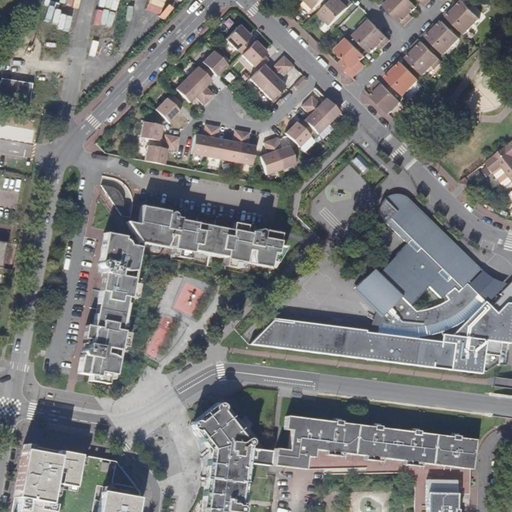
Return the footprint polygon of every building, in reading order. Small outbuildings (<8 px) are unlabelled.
[(99,0),(99,6),(117,8),(118,0),(99,0)] [(149,0),(147,10),(162,13),(164,0),(149,0)] [(305,0),(314,9),(323,0),(305,0)] [(340,0),(332,0),(318,14),(330,25),(347,9),(353,3),(349,0),(345,0),(343,3),(341,0),(340,0)] [(417,6),(414,3),(410,0),(385,0),(382,4),(404,26),(413,17),(410,13),(417,6)] [(453,5),(444,14),(464,34),(480,18),(467,5),(463,1),(458,6),(456,8),(453,5)] [(67,30),(72,17),(56,11),(51,25),(67,30)] [(367,49),(371,53),(378,46),(381,49),(390,40),(368,18),(367,17),(360,24),(363,27),(354,36),(367,49)] [(432,26),(424,34),(444,54),(460,39),(442,21),(437,26),(435,28),(432,26)] [(250,36),(239,25),(225,39),(236,50),(237,50),(241,54),(252,44),(247,39),(250,36)] [(360,61),(365,56),(363,54),(347,38),(336,50),(347,62),(357,72),(362,68),(358,63),(360,61)] [(419,39),(410,48),(413,50),(406,58),(423,75),(433,66),(435,68),(442,62),(434,54),(429,49),(419,39)] [(266,52),(255,41),(252,44),(241,54),(241,55),(252,66),(253,66),(257,70),(263,65),(268,60),(263,55),(266,52)] [(213,51),(202,63),(198,68),(208,78),(213,73),(216,77),(227,65),(213,51)] [(278,71),(288,61),(283,56),(273,66),(278,71)] [(293,66),(288,61),(278,71),(283,76),(293,66)] [(357,72),(347,62),(342,67),(352,78),(357,72)] [(383,75),(389,81),(404,96),(419,80),(401,63),(396,67),(394,70),(391,67),(383,75)] [(263,65),(257,70),(249,78),(260,89),(274,75),(263,65)] [(208,78),(198,68),(197,67),(186,78),(208,100),(213,95),(205,87),(211,81),(208,78)] [(274,75),(260,89),(271,100),(285,86),(274,75)] [(0,102),(29,107),(33,82),(0,76),(0,102)] [(303,76),(292,87),(297,91),(307,80),(303,76)] [(208,100),(186,78),(175,89),(189,103),(195,97),(203,105),(208,100)] [(378,80),(373,85),(378,90),(375,92),(371,96),(388,114),(400,102),(385,87),(378,80)] [(166,99),(155,110),(169,124),(180,113),(177,110),(182,105),(171,94),(167,99),(166,99)] [(306,101),(328,123),(339,112),(325,98),(319,104),(311,96),(306,101)] [(328,123),(306,101),(301,106),(309,114),(303,120),(314,131),(317,134),(328,123)] [(309,135),(314,131),(303,120),(299,125),(296,122),(284,133),(299,147),(310,136),(309,135)] [(142,122),(139,138),(159,141),(162,126),(142,122)] [(190,153),(206,156),(212,126),(205,124),(202,136),(194,135),(192,148),(190,153)] [(206,156),(221,159),(224,140),(217,139),(219,127),(212,126),(206,156)] [(221,159),(236,162),(242,131),(235,130),(232,142),(224,140),(221,159)] [(236,162),(251,165),(255,146),(247,144),(249,133),(242,131),(236,162)] [(165,135),(163,142),(177,145),(178,138),(165,135)] [(270,140),(280,169),(295,164),(289,146),(281,149),(277,138),(270,140)] [(266,175),(280,169),(270,140),(263,142),(267,154),(259,156),(266,175)] [(176,151),(177,145),(163,142),(162,148),(147,146),(144,161),(163,165),(166,149),(176,151)] [(511,185),(511,156),(505,148),(484,164),(492,174),(493,173),(506,190),(511,185)] [(478,170),(466,180),(471,186),(483,176),(478,170)] [(458,184),(465,191),(471,186),(466,180),(465,179),(458,184)] [(104,186),(100,185),(121,216),(122,209),(123,207),(123,204),(123,202),(122,200),(122,198),(121,195),(118,192),(117,191),(114,189),(112,188),(111,188),(108,187),(104,186)] [(379,205),(378,209),(378,211),(378,215),(378,218),(380,220),(381,223),(383,225),(385,223),(405,244),(395,255),(398,259),(380,278),(376,274),(372,270),(366,276),(354,289),(382,316),(375,334),(380,335),(380,340),(375,349),(371,357),(342,353),(345,330),(345,329),(291,322),(290,324),(271,321),(249,345),(338,356),(429,368),(430,366),(474,372),(477,353),(482,354),(484,341),(500,343),(509,344),(511,322),(511,279),(505,287),(502,290),(487,305),(465,284),(477,272),(480,269),(478,268),(476,271),(466,260),(468,258),(459,249),(457,252),(435,231),(437,228),(428,219),(426,222),(405,202),(407,200),(403,197),(400,196),(397,195),(394,195),(392,195),(389,196),(386,197),(384,199),(382,200),(381,202),(379,205)] [(428,219),(407,200),(405,202),(426,222),(428,219)] [(168,212),(140,207),(137,225),(141,225),(140,228),(128,226),(134,235),(136,238),(139,242),(165,247),(166,245),(168,241),(169,239),(169,236),(175,237),(172,249),(172,250),(177,251),(176,256),(175,257),(189,260),(191,254),(191,251),(227,258),(226,261),(225,266),(239,269),(239,268),(240,263),(244,264),(247,251),(251,252),(251,256),(251,258),(251,261),(252,264),(269,268),(270,262),(276,264),(285,247),(278,246),(280,234),(263,230),(262,233),(262,232),(261,231),(260,230),(259,230),(258,230),(257,230),(256,230),(255,231),(255,232),(254,233),(250,232),(250,233),(245,232),(246,227),(247,226),(233,223),(231,231),(219,228),(218,231),(208,229),(209,226),(179,221),(179,219),(174,218),(174,217),(174,216),(173,214),(172,213),(171,213),(170,213),(169,213),(168,213),(167,214),(168,212)] [(459,249),(437,228),(435,231),(457,252),(459,249)] [(123,240),(123,237),(104,234),(98,264),(98,265),(98,266),(99,267),(99,268),(100,268),(101,269),(102,269),(101,274),(103,274),(97,304),(99,305),(97,315),(95,314),(92,327),(85,325),(82,339),(83,340),(88,341),(87,346),(86,349),(85,349),(84,349),(83,350),(82,350),(82,352),(81,352),(81,354),(82,355),(83,356),(81,355),(77,374),(85,375),(89,376),(88,381),(106,385),(107,379),(108,374),(112,375),(116,358),(115,358),(114,357),(112,356),(111,356),(109,355),(108,354),(106,354),(105,354),(106,349),(119,351),(120,346),(125,347),(126,347),(128,334),(120,332),(126,297),(135,299),(137,285),(136,285),(131,284),(132,279),(120,276),(120,271),(122,271),(126,272),(130,272),(132,271),(133,271),(137,247),(128,246),(128,245),(127,244),(127,243),(126,242),(125,241),(124,240),(123,240)] [(127,244),(136,238),(134,235),(125,241),(126,242),(127,243),(127,244)] [(395,255),(376,274),(380,278),(398,259),(395,255)] [(478,268),(468,258),(466,260),(476,271),(478,268)] [(365,333),(345,330),(342,353),(371,357),(375,349),(380,340),(380,335),(375,334),(367,333),(365,333)] [(499,356),(500,343),(484,341),(482,354),(499,356)] [(480,374),(480,372),(482,354),(477,353),(474,372),(430,366),(429,368),(480,374)] [(240,511),(241,511),(241,509),(239,507),(238,506),(243,463),(269,466),(270,452),(245,448),(245,447),(247,447),(249,445),(250,443),(249,441),(246,439),(243,439),(222,412),(223,408),(223,407),(222,406),(220,404),(217,403),(215,404),(213,406),(212,408),(212,411),(198,422),(195,421),(192,421),(190,423),(189,426),(190,429),(192,431),(192,432),(197,431),(212,449),(203,511),(240,511)] [(469,470),(471,455),(473,440),(458,439),(458,435),(451,434),(450,438),(419,434),(419,430),(412,429),(412,433),(380,429),(381,425),(374,424),(373,428),(341,424),(341,420),(334,419),(333,423),(285,416),(284,430),(290,432),(287,451),(275,449),(273,466),(304,470),(306,457),(313,458),(314,450),(325,452),(325,455),(342,457),(343,454),(365,457),(364,460),(381,463),(382,459),(403,462),(402,465),(420,467),(421,464),(469,470)] [(114,462),(23,445),(10,511),(134,511),(139,492),(114,462)] [(424,511),(455,511),(456,510),(454,510),(455,480),(425,480),(424,511)]
